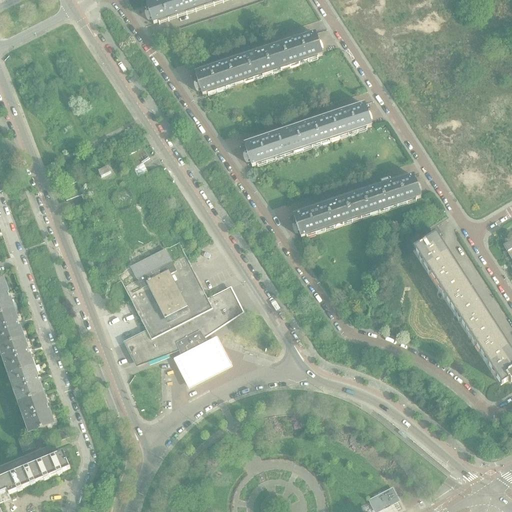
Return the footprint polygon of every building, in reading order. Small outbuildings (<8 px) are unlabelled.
[(159,24),(232,0),(150,0),(151,1),(146,3),(153,25),(158,23),(159,25),(160,25),(159,24)] [(208,96),(308,62),(318,59),(317,58),(322,56),(315,34),(310,36),(310,34),(309,34),(309,35),(201,71),(200,71),(200,73),(195,74),(203,96),(208,94),(207,95),(208,96)] [(257,166),(367,130),(366,129),(371,127),(364,105),(359,107),(359,105),(358,106),(350,109),(250,142),(249,142),(249,144),(245,145),(251,166),(256,164),(257,166)] [(77,181),(61,189),(66,201),(78,197),(83,194),(84,196),(85,199),(87,202),(88,204),(84,205),(82,206),(118,278),(119,277),(121,282),(132,303),(146,331),(125,342),(137,365),(169,353),(179,350),(181,357),(182,359),(183,358),(183,359),(184,359),(184,358),(191,354),(199,350),(200,350),(200,349),(207,346),(207,347),(208,346),(208,345),(209,345),(208,344),(203,337),(212,331),(240,313),(229,290),(208,300),(190,266),(182,250),(180,246),(144,175),(141,177),(138,178),(138,176),(136,173),(134,170),(134,168),(139,166),(150,159),(144,150),(146,149),(145,147),(143,148),(141,149),(127,156),(128,158),(109,168),(108,167),(98,172),(98,173),(78,183),(77,181)] [(306,238),(408,204),(416,201),(416,200),(421,198),(413,176),(408,178),(408,176),(407,177),(336,201),(299,213),(298,213),(299,215),(294,217),(301,238),(306,237),(306,238)] [(433,239),(431,236),(428,231),(420,237),(423,241),(421,242),(422,245),(433,239)] [(511,354),(487,316),(438,240),(441,239),(436,233),(431,236),(433,239),(422,245),(414,250),(435,283),(500,384),(499,384),(500,386),(509,380),(510,383),(511,381),(511,354)] [(511,240),(503,246),(511,260),(511,240)] [(12,304),(3,280),(1,281),(1,279),(0,279),(0,315),(15,311),(15,310),(14,311),(12,305),(13,305),(12,304)] [(21,332),(16,318),(17,317),(16,317),(14,312),(15,311),(0,315),(0,342),(1,345),(0,345),(0,347),(25,339),(24,338),(23,339),(22,333),(23,333),(22,332),(21,332)] [(217,338),(174,359),(185,381),(189,390),(232,368),(228,359),(217,338)] [(31,360),(26,346),(27,345),(26,345),(24,340),(25,339),(0,347),(0,348),(2,348),(3,353),(1,353),(7,370),(9,369),(11,373),(8,374),(9,375),(34,367),(34,366),(33,367),(31,361),(32,361),(32,360),(31,360)] [(41,388),(36,374),(37,373),(36,373),(35,373),(33,367),(34,367),(9,375),(9,377),(12,376),(13,381),(11,381),(17,398),(19,397),(20,401),(18,402),(19,403),(44,395),(44,394),(43,395),(41,389),(42,389),(42,388),(41,388)] [(54,426),(47,406),(46,402),(46,401),(46,400),(45,401),(43,395),(44,395),(19,403),(19,405),(21,404),(25,415),(23,415),(24,418),(26,417),(29,425),(26,426),(29,434),(47,428),(48,430),(52,428),(52,427),(54,426)] [(33,442),(31,437),(30,436),(18,440),(21,446),(33,442)] [(35,448),(33,442),(21,446),(23,453),(35,448)] [(0,511),(0,503),(3,503),(0,496),(2,495),(3,497),(7,496),(6,493),(8,493),(9,495),(70,469),(63,453),(58,455),(59,458),(4,481),(3,478),(0,479),(0,511)] [(375,499),(370,501),(375,511),(376,511),(397,502),(397,501),(392,490),(383,495),(375,499)]
